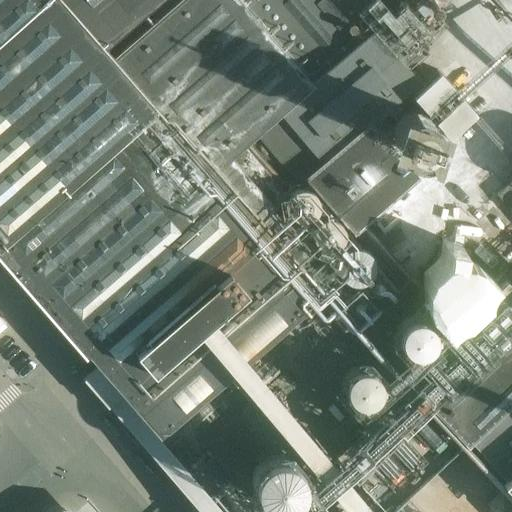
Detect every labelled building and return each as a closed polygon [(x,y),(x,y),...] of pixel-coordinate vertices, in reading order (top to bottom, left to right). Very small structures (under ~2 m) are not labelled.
[(0,0),(0,256),(84,353),(87,349),(158,430),(315,293),(300,275),(417,173),(370,120),(418,79),(407,67),(427,49),(419,41),(444,19),(427,0),(0,0)] [(456,157),(450,140),(435,145),(440,162),(456,157)] [(436,292),(438,303),(445,310),(456,313),(468,311),(476,303),(479,293),(476,281),(469,274),(458,271),(447,273),(439,281),(436,292)] [(511,284),(505,277),(402,374),(511,491),(511,284)] [(393,331),(395,342),(403,350),(414,353),(426,350),(433,343),(437,332),(434,320),(426,312),(415,310),(404,312),(396,320),(393,331)] [(374,388),(374,383),(374,379),(373,374),(371,370),(368,367),(362,362),(356,360),(353,360),(349,360),(344,361),(340,362),(336,365),(332,370),(330,373),(329,377),(328,382),(329,391),(331,394),(335,399),(341,404),(349,406),(353,406),(358,405),(361,404),(366,401),(370,396),(372,393),(374,388)] [(284,371),(242,408),(254,421),(296,385),(284,371)] [(211,423),(231,445),(246,432),(226,410),(211,423)]
